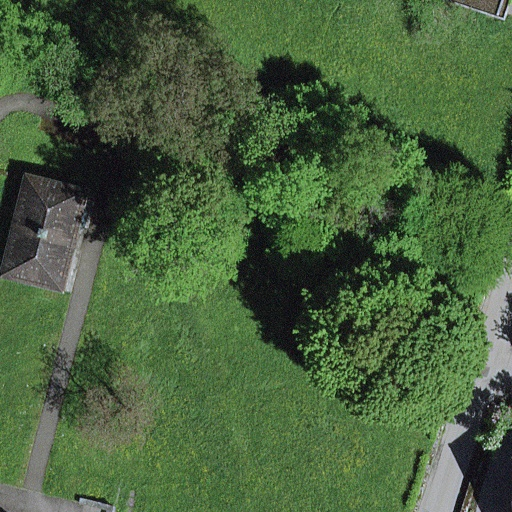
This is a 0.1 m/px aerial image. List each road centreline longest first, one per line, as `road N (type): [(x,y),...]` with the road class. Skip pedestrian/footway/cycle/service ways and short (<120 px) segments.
road 1 (residential): [(469,381),(429,511)]
road 2 (residential): [(511,252),(469,381)]
